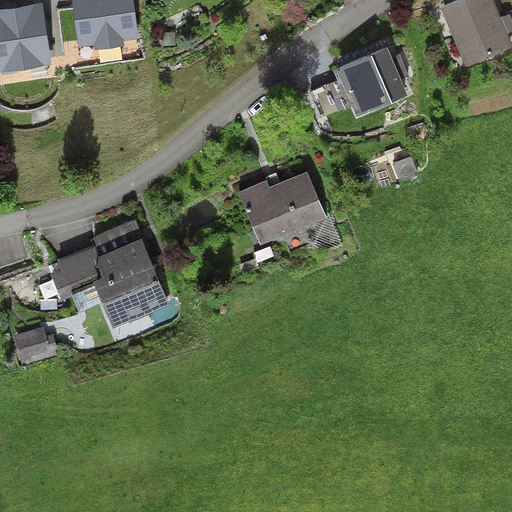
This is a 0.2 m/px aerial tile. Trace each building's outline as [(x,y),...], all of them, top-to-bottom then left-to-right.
[(72,0),(79,47),(94,45),(94,50),(124,46),(124,41),(139,39),(133,0),(72,0)] [(493,0),(458,0),(441,8),(466,67),(511,47),(493,0)] [(42,3),(0,9),(0,72),(52,65),(42,3)] [(408,96),(388,48),(336,69),(340,79),(329,84),(340,111),(353,106),(357,117),(408,96)] [(267,181),(239,192),(261,245),(327,218),(307,172),(270,188),(267,181)] [(95,237),(95,245),(100,257),(96,258),(103,277),(93,282),(95,286),(112,328),(170,306),(136,220),(95,237)] [(61,301),(95,286),(93,282),(103,277),(96,258),(100,257),(95,245),(58,261),(61,270),(52,275),(61,301)] [(44,327),(14,335),(22,366),(60,356),(54,334),(46,336),(44,327)]
